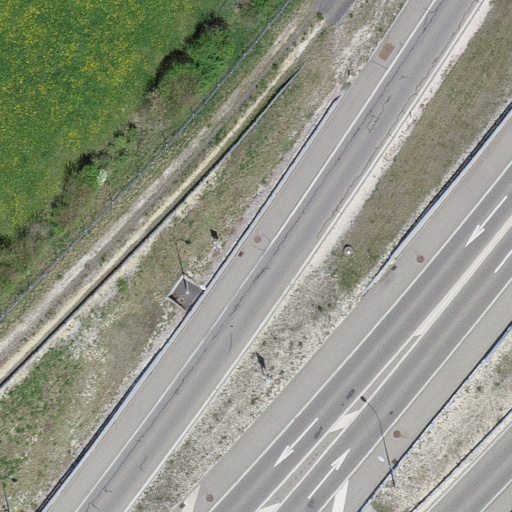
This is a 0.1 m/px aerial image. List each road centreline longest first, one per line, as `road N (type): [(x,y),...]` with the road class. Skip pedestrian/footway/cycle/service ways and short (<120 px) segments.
road 1 (motorway): [(459,0),(92,511)]
road 2 (track): [(0,366),(98,280),(204,165),(318,12)]
road 3 (motorway): [(511,189),(401,330),(236,511)]
road 4 (motorway): [(298,511),(511,251)]
